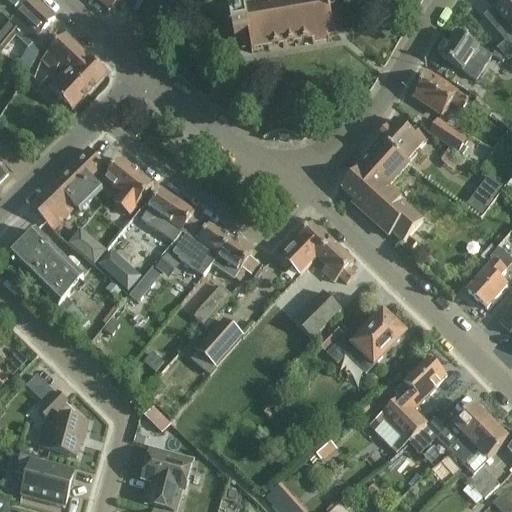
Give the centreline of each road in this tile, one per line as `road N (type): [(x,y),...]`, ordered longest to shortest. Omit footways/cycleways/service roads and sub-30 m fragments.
road 1 (tertiary): [(511,389),(310,196)]
road 2 (unknown): [(99,113),(254,244),(310,196)]
road 3 (residential): [(104,511),(122,442),(117,408),(0,295)]
road 4 (residential): [(310,196),(444,0)]
road 5 (tertiary): [(310,196),(145,67)]
road 6 (residential): [(36,178),(145,67)]
